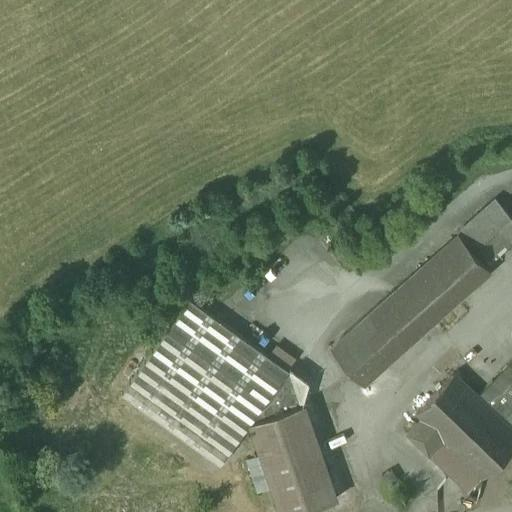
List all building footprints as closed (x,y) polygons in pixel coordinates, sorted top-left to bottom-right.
[(467,224),(459,231),(333,345),(365,381),(493,266),(491,264),(511,245),(511,210),(497,194),(466,222),(467,224)] [(289,369),(190,298),(120,394),(221,467),(250,422),(303,405),(290,369),(289,369)] [(293,363),(297,350),(276,344),(273,357),(293,363)] [(511,375),(500,388),(492,380),(477,395),(454,372),(416,410),(422,416),(444,438),(454,447),(492,408),(503,419),(511,410),(511,375)] [(303,405),(250,422),(281,511),(298,511),(336,499),(303,404),(303,405)] [(492,408),(454,447),(483,475),(511,444),(511,427),(503,419),(492,408)] [(444,438),(422,416),(407,432),(429,453),(444,438)] [(444,438),(429,453),(468,491),(483,475),(454,447),(444,438)]
